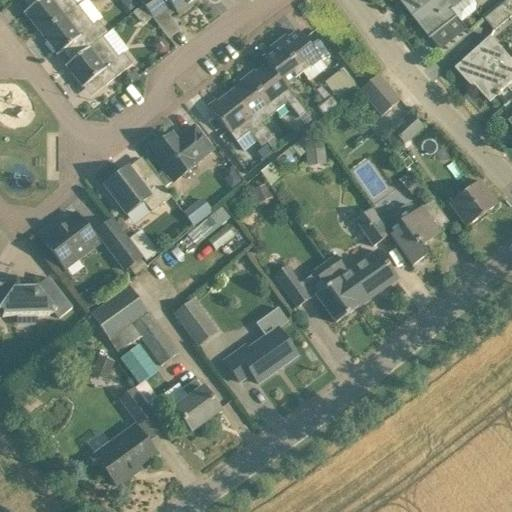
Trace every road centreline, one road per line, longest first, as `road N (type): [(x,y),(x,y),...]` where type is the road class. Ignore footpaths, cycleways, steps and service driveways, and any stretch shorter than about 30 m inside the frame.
road 1 (tertiary): [(182,511),(511,260)]
road 2 (residential): [(85,143),(110,139),(161,100),(160,78),(274,0)]
road 3 (residential): [(511,190),(417,87),(352,0)]
road 4 (residential): [(85,143),(69,194),(19,232),(0,207)]
